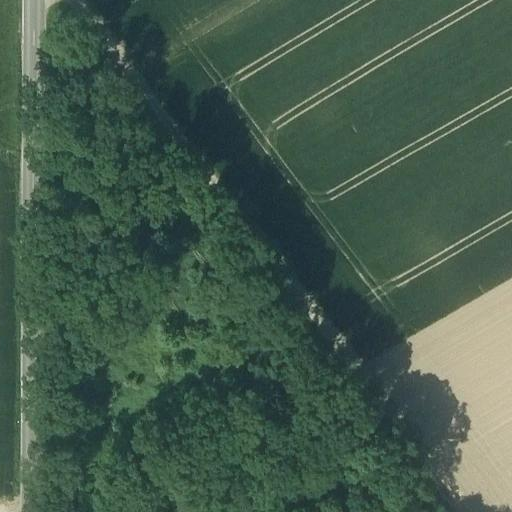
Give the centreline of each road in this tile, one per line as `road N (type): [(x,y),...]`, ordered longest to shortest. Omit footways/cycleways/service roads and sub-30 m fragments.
road 1 (track): [(80,0),(332,329),(458,511)]
road 2 (tertiary): [(35,511),(35,0)]
